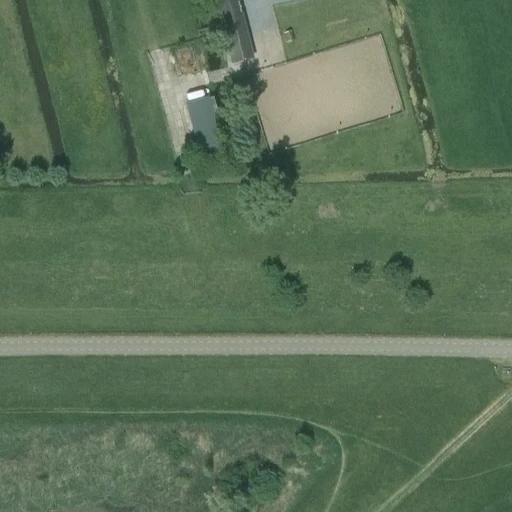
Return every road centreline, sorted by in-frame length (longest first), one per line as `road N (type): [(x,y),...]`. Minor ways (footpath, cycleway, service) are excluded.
road 1 (tertiary): [(0,348),(511,350)]
road 2 (track): [(511,398),(389,511)]
